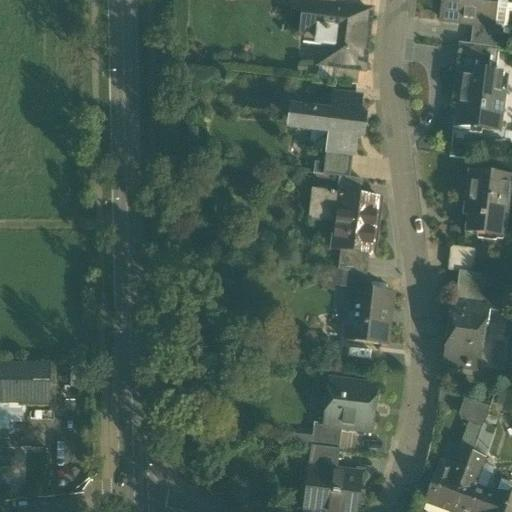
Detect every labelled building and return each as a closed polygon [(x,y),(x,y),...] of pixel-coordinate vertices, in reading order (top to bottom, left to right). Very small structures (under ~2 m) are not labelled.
[(334,0),(289,0),(289,14),(301,14),(301,9),(324,12),(325,8),(334,9),(334,0)] [(445,0),(442,24),(473,27),(490,29),(490,28),(493,0),(445,0)] [(324,12),(301,9),(301,14),(298,34),(321,37),(317,68),(333,70),(358,74),(362,74),(369,14),(334,9),(325,8),(324,12)] [(490,29),(473,27),(470,47),(499,51),(501,51),(504,30),(490,28),(490,29)] [(299,45),(297,61),(312,63),(314,47),(299,45)] [(499,51),(470,47),(467,72),(495,76),(499,51)] [(358,74),(333,70),(331,85),(356,88),(358,74)] [(467,72),(460,72),(453,130),(500,137),(505,97),(501,96),(503,77),(495,76),(467,72)] [(333,98),(315,96),(313,114),(305,113),(304,113),(300,113),(297,130),(302,131),(302,132),(311,133),(309,150),(326,152),(326,154),(351,157),(353,157),(356,139),(357,139),(360,120),(358,119),(360,101),(333,97),(333,98)] [(351,157),(326,154),(324,165),(323,177),(348,181),(351,157)] [(324,165),(314,164),(312,176),(323,177),(324,165)] [(511,179),(466,173),(465,187),(467,187),(466,198),(466,199),(467,202),(470,204),(469,211),(466,210),(463,211),(461,213),(461,217),(461,219),(462,220),(464,221),(462,237),(476,239),(476,232),(504,235),(507,214),(504,214),(508,180),(511,180),(511,179)] [(380,203),(313,194),(310,219),(313,220),(313,217),(336,220),(332,247),(348,249),(348,253),(345,253),(345,255),(370,258),(373,259),(380,203)] [(470,251),(455,249),(452,250),(450,252),(449,253),(447,266),(448,268),(449,270),(450,272),(451,272),(458,274),(468,275),(470,274),(472,272),(473,271),(473,270),(475,258),(475,256),(474,254),(472,252),(470,251)] [(370,258),(345,255),(343,274),(366,277),(367,277),(370,258)] [(366,277),(343,274),(341,290),(351,292),(364,293),(366,277)] [(468,275),(458,274),(454,306),(489,311),(488,313),(497,314),(499,304),(481,301),(484,277),(468,275)] [(364,293),(351,292),(344,344),(385,349),(392,297),(364,293)] [(454,306),(452,306),(444,364),(465,367),(465,370),(469,370),(469,368),(475,369),(481,328),(486,329),(488,313),(489,311),(454,306)] [(50,367),(2,366),(2,408),(6,408),(6,404),(21,404),(49,404),(50,367)] [(376,388),(328,382),(322,429),(322,430),(340,432),(370,436),(376,388)] [(511,412),(511,394),(504,392),(499,408),(511,412)] [(21,404),(6,404),(6,408),(2,408),(2,421),(0,420),(0,434),(20,435),(21,404)] [(481,429),(467,424),(458,450),(458,451),(471,455),(481,429)] [(340,432),(322,430),(322,429),(320,429),(318,427),(312,426),(309,448),(337,451),(340,432)] [(337,451),(309,448),(307,471),(316,472),(316,469),(335,471),(338,451),(337,451)] [(471,455),(458,451),(448,478),(461,483),(471,455)] [(471,455),(461,483),(473,487),(483,459),(471,455)] [(335,471),(316,469),(316,472),(310,511),(356,511),(361,475),(335,471)] [(448,478),(436,474),(425,505),(443,511),(450,511),(461,483),(448,478)] [(473,487),(461,483),(450,511),(476,511),(485,491),(473,487)] [(511,511),(511,497),(496,492),(489,511),(511,511)]
